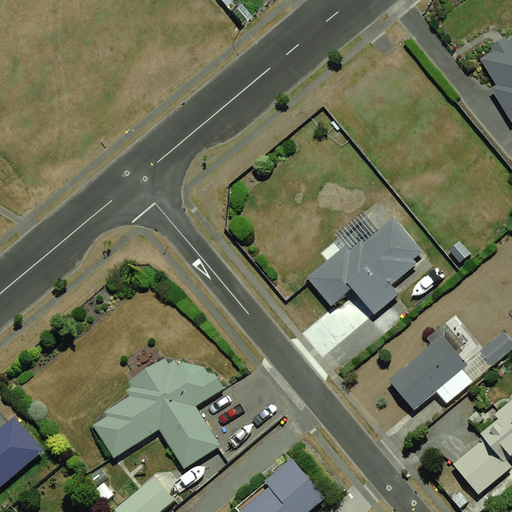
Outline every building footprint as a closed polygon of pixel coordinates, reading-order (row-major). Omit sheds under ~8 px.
[(511,41),(475,63),(508,119),(511,117),(511,41)] [(385,214),(306,272),(331,306),(350,292),(367,316),(395,296),(384,281),(417,257),(385,214)] [(437,336),(382,378),(405,409),(460,367),(437,336)] [(183,353),(87,417),(115,459),(158,430),(182,467),(215,444),(187,401),(206,388),(183,353)] [(511,406),(450,464),(480,496),(511,465),(511,406)] [(4,409),(0,411),(0,484),(39,454),(4,409)] [(292,456),(232,511),(307,511),(327,494),(292,456)] [(149,476),(112,504),(117,511),(155,511),(169,501),(149,476)]
